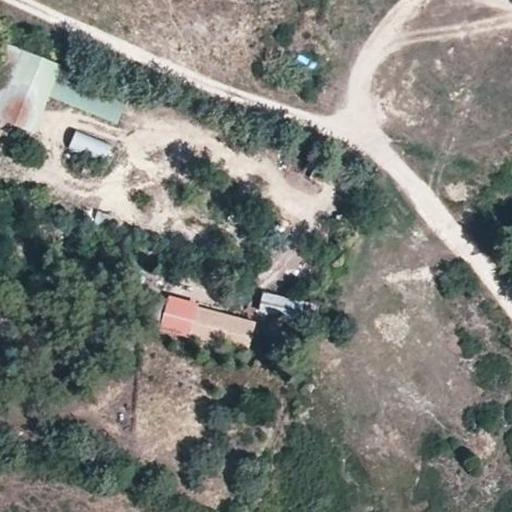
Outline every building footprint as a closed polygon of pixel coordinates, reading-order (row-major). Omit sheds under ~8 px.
[(401,48),(384,74),(397,82),(413,56),(401,48)] [(0,68),(0,106),(15,75),(0,68)] [(119,129),(131,99),(65,73),(53,103),(119,129)] [(78,133),(71,149),(107,165),(114,149),(78,133)] [(302,286),(317,258),(298,248),(283,276),(302,286)] [(264,297),(261,310),(313,323),(316,309),(264,297)] [(196,309),(188,337),(246,352),(254,323),(196,309)]
